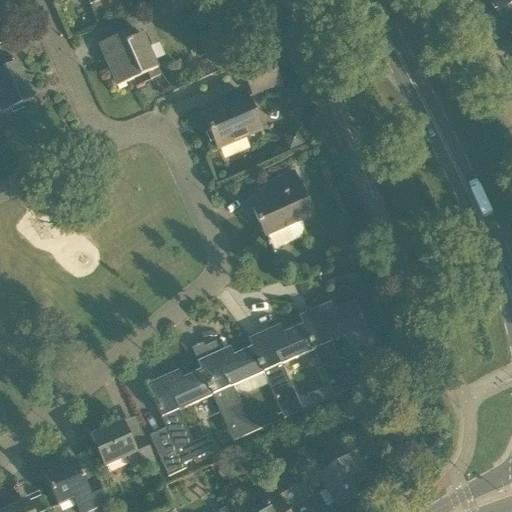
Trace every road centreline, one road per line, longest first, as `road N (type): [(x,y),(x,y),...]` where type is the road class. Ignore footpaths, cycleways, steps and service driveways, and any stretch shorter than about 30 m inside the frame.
road 1 (residential): [(96,149),(152,122),(177,135),(220,233),(220,260),(0,448)]
road 2 (primary): [(511,295),(433,122),(361,0)]
road 3 (residential): [(35,0),(96,149)]
